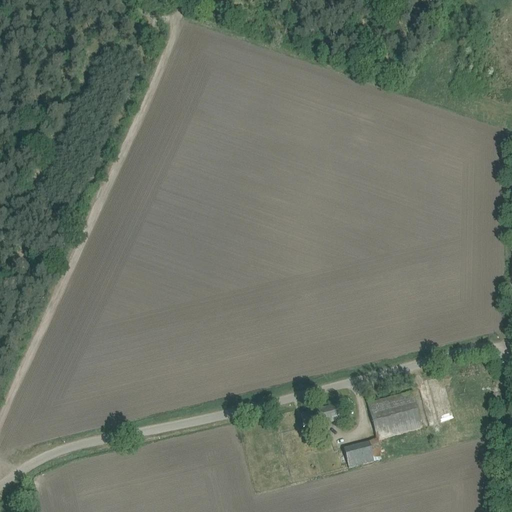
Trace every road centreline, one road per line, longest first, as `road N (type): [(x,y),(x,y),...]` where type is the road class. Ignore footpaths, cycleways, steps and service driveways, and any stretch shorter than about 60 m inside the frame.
road 1 (unclassified): [(511,340),(68,450),(0,490)]
road 2 (track): [(65,274),(187,0)]
road 3 (track): [(0,411),(65,274)]
road 4 (unclassified): [(507,511),(511,375)]
